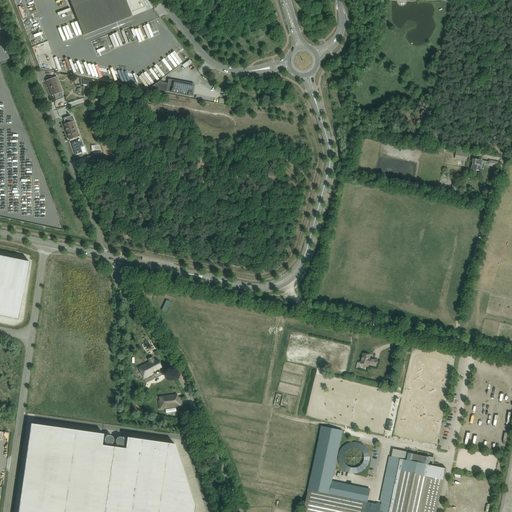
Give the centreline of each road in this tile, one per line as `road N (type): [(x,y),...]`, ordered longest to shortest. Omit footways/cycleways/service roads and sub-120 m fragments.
road 1 (unclassified): [(240,511),(190,397),(116,276),(118,259)]
road 2 (track): [(290,290),(306,308),(511,354)]
road 3 (tertiary): [(307,76),(330,159),(301,262),(284,280)]
road 4 (unclassified): [(31,337),(7,511)]
road 5 (unclassified): [(69,161),(8,0)]
road 6 (tertiary): [(284,280),(254,287),(118,259)]
road 7 (unknown): [(473,345),(441,511)]
road 8 (unclassified): [(162,0),(214,64),(234,71),(287,65)]
